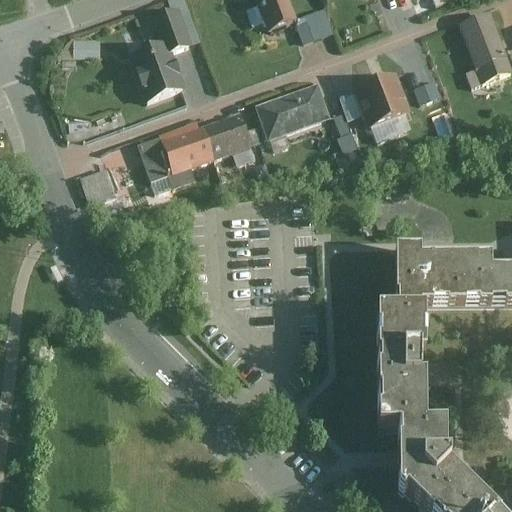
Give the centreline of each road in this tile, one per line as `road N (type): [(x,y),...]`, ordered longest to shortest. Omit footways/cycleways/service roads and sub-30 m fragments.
road 1 (residential): [(47,173),(488,0)]
road 2 (residential): [(47,173),(85,270),(121,327),(307,511)]
road 3 (residential): [(0,47),(47,173)]
road 4 (residential): [(116,0),(0,43)]
